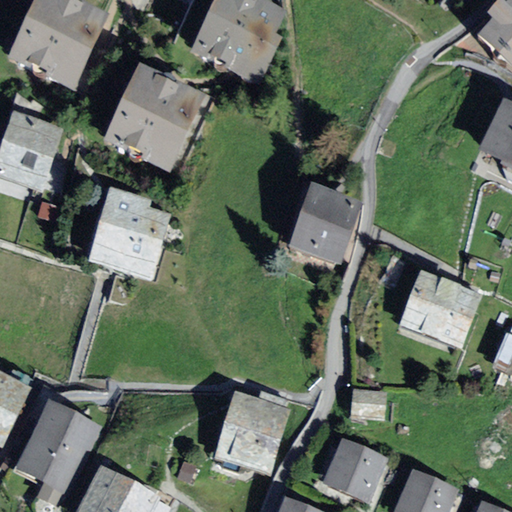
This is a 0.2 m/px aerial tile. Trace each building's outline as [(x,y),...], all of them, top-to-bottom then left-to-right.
[(281,25),(229,2),(201,65),(254,87),(281,25)] [(102,28),(46,4),(16,72),(72,96),(102,28)] [(511,7),(480,45),(511,73),(511,7)] [(199,114),(141,86),(113,147),(171,174),(199,114)] [(40,110),(42,100),(17,94),(15,104),(40,110)] [(511,115),(508,114),(479,170),(511,186),(511,115)] [(59,137),(21,123),(2,177),(40,190),(59,137)] [(357,214),(315,201),(297,254),(339,268),(357,214)] [(167,222),(112,207),(98,261),(153,275),(167,222)] [(471,297),(426,281),(409,326),(455,343),(471,297)] [(511,337),(495,381),(511,386),(511,337)] [(0,434),(19,388),(0,380),(0,434)] [(351,413),(385,417),(389,389),(355,384),(351,413)] [(266,478),(286,411),(227,394),(207,461),(266,478)] [(57,501),(93,434),(46,409),(10,476),(57,501)] [(379,460),(340,444),(320,491),(360,507),(379,460)] [(148,511),(153,504),(97,477),(80,511),(148,511)] [(444,511),(451,496),(408,477),(392,511),(444,511)]
